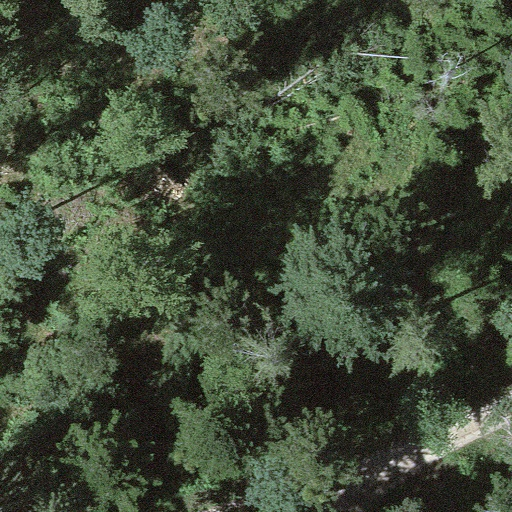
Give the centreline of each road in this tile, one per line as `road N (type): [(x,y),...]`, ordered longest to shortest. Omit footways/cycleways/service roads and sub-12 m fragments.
road 1 (track): [(384,462),(399,384),(511,183)]
road 2 (track): [(511,405),(360,480)]
road 3 (track): [(244,511),(360,480),(343,511)]
